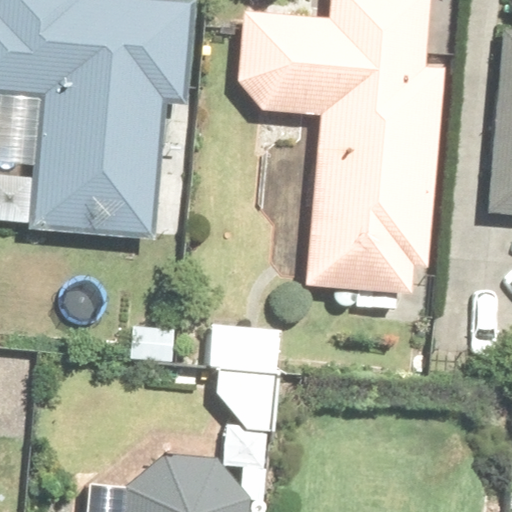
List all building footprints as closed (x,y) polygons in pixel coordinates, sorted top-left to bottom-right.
[(178,20),(87,16),(87,0),(0,0),(0,110),(29,111),(26,183),(0,182),(0,234),(23,235),(23,243),(146,249),(152,117),(174,118),(178,20)] [(324,0),(322,32),(239,26),(234,107),(257,136),(314,141),(301,312),(422,321),(445,0),(324,0)] [(497,237),(511,237),(511,49),(509,49),(497,237)] [(207,375),(216,376),(215,384),(215,385),(213,388),(212,391),(211,394),(211,398),(211,401),(212,405),(214,408),(216,410),(219,413),(222,415),(225,416),(226,416),(222,470),(265,474),(277,338),(211,332),(207,375)] [(239,511),(200,465),(114,465),(112,511),(239,511)]
